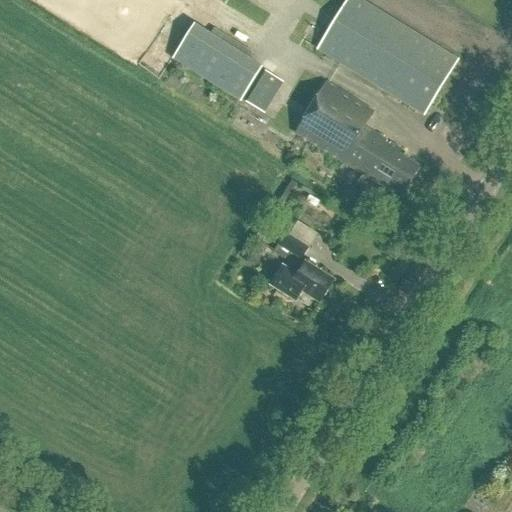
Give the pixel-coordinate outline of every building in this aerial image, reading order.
[(426,117),(461,60),(362,0),(349,0),(318,51),(426,117)] [(193,24),(172,58),(240,101),(261,68),(193,24)] [(283,83),(266,72),(246,103),(263,114),(283,83)] [(402,199),(422,167),(402,155),(404,151),(366,127),(375,113),(328,84),(297,133),(402,199)] [(278,218),(273,226),(282,231),(287,224),(278,218)] [(303,260),(312,245),(288,231),(274,253),(286,260),(291,252),(303,260)] [(335,281),(306,262),(298,274),(285,265),(271,285),(296,302),(304,293),(320,303),(335,281)]
